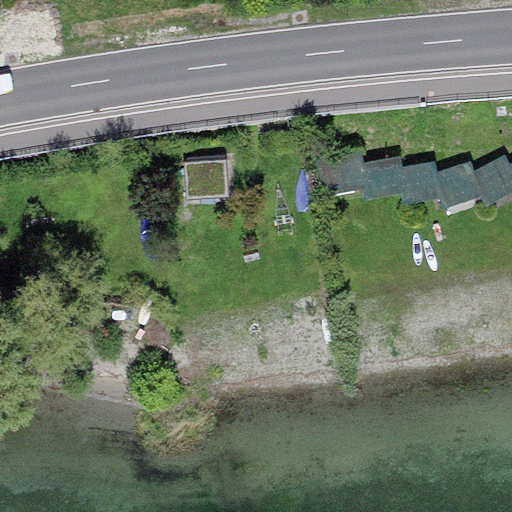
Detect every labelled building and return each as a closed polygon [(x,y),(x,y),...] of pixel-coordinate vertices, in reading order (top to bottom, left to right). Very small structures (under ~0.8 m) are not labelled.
[(360,159),(326,162),(329,198),(364,194),(360,159)] [(395,162),(361,165),(365,200),(399,197),(395,162)] [(511,185),(503,163),(471,176),(484,209),(511,197),(511,185)] [(433,166),(399,170),(402,205),(436,202),(433,166)] [(467,167),(434,176),(444,211),(477,201),(467,167)]
